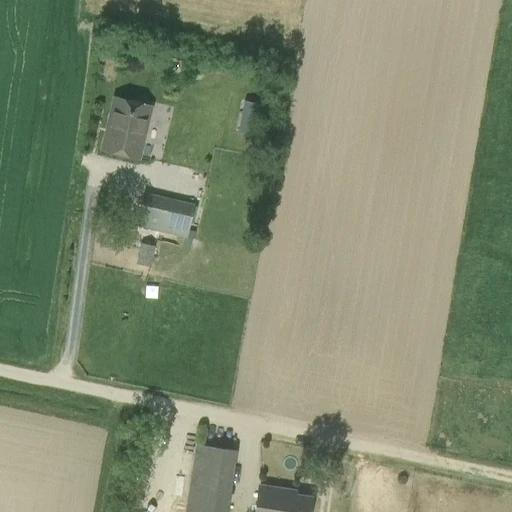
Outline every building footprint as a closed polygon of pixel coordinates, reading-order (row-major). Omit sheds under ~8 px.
[(137,159),(148,106),(113,99),(103,152),(137,159)] [(258,133),(259,101),(243,100),(241,132),(258,133)] [(144,193),(135,227),(185,239),(192,205),(144,193)] [(194,444),(184,511),(226,511),(236,451),(194,444)] [(309,511),(312,498),(284,494),(285,490),(260,486),(256,511),(309,511)]
